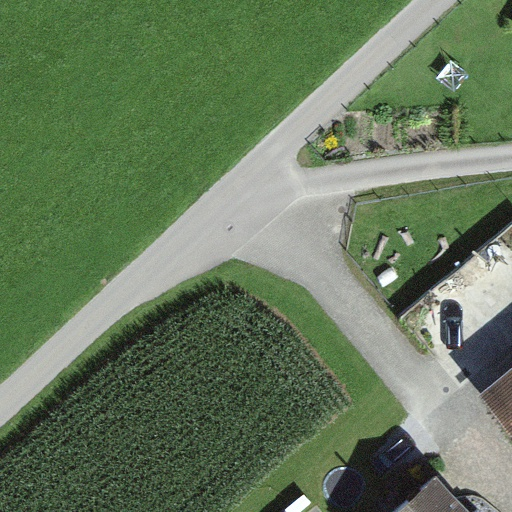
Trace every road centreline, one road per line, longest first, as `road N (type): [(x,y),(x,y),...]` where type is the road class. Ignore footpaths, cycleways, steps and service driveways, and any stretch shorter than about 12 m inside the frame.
road 1 (track): [(511,488),(310,252),(240,183),(511,160)]
road 2 (residential): [(0,411),(440,0)]
